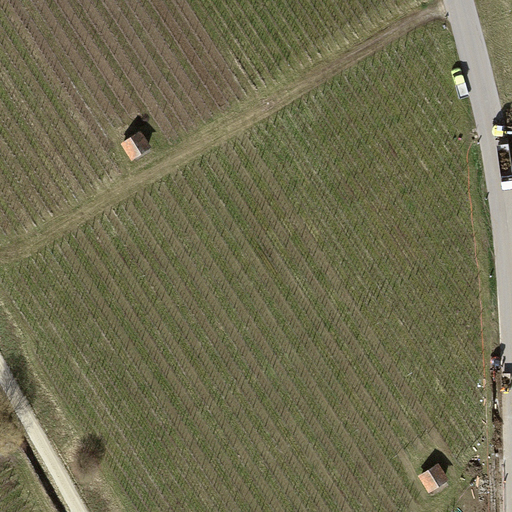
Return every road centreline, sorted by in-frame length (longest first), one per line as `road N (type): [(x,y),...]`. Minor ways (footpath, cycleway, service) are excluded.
road 1 (tertiary): [(511,272),(492,137),(458,0)]
road 2 (track): [(0,368),(81,511)]
